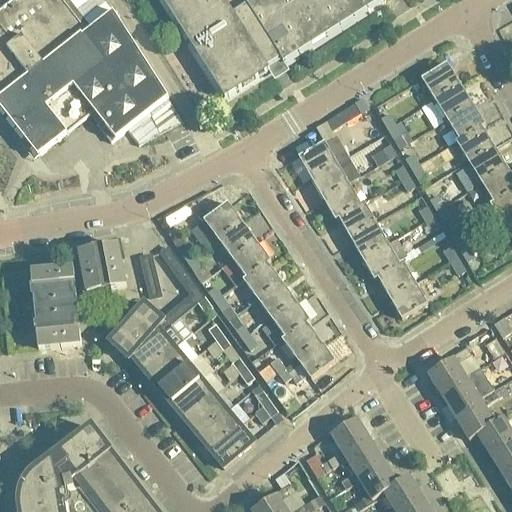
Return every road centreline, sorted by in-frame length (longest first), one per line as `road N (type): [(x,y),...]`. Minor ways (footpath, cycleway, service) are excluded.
road 1 (residential): [(242,152),(465,10)]
road 2 (residential): [(382,370),(242,152)]
road 3 (residential): [(0,234),(141,205),(242,152)]
road 4 (residential): [(190,511),(103,399),(76,391),(0,399)]
road 5 (residential): [(211,511),(382,370)]
road 6 (residential): [(382,370),(511,285)]
